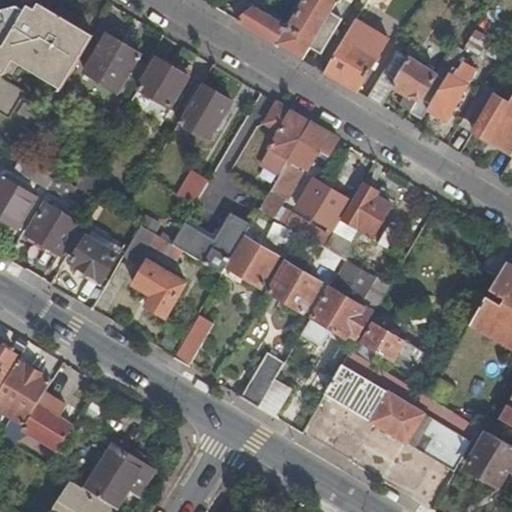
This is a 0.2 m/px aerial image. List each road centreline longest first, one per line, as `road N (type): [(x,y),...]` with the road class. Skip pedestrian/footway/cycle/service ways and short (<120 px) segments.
road 1 (residential): [(158,0),(511,214)]
road 2 (secondary): [(0,289),(232,427)]
road 3 (secondary): [(232,427),(374,511)]
